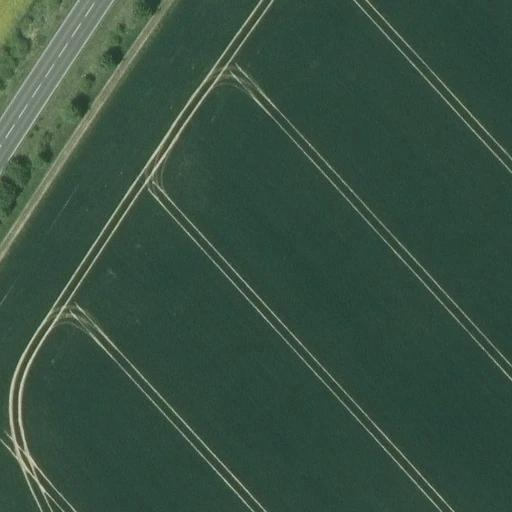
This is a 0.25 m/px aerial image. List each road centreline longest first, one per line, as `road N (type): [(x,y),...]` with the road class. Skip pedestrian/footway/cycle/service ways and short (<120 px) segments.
road 1 (track): [(0,296),(200,0)]
road 2 (primary): [(121,0),(0,187)]
